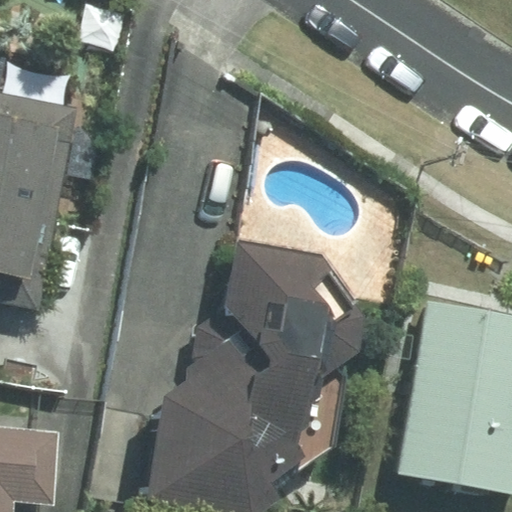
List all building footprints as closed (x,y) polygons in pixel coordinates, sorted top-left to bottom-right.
[(61,102),(0,90),(0,302),(22,307),(61,102)] [(125,493),(227,511),(256,494),(243,475),(279,449),(272,438),(273,430),(284,422),(288,397),(297,392),(299,374),(339,345),(346,310),(305,253),(219,236),(208,294),(198,292),(189,348),(169,363),(166,374),(142,392),(125,493)] [(381,471),(508,495),(511,473),(511,428),(502,426),(511,372),(511,321),(412,302),(381,471)] [(0,511),(16,511),(17,499),(31,500),(39,428),(0,424),(0,511)] [(345,511),(351,488),(304,479),(297,511),(345,511)]
